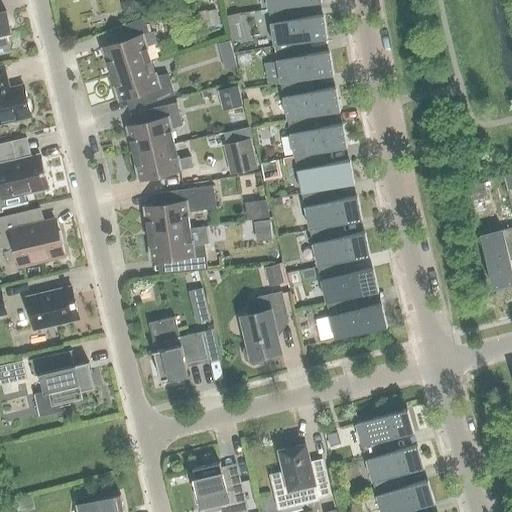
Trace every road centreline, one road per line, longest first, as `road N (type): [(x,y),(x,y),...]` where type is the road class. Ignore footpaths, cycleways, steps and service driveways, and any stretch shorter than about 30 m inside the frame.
road 1 (residential): [(146,436),(41,0)]
road 2 (residential): [(439,366),(362,0)]
road 3 (residential): [(146,436),(439,366)]
road 4 (residential): [(483,511),(439,366)]
